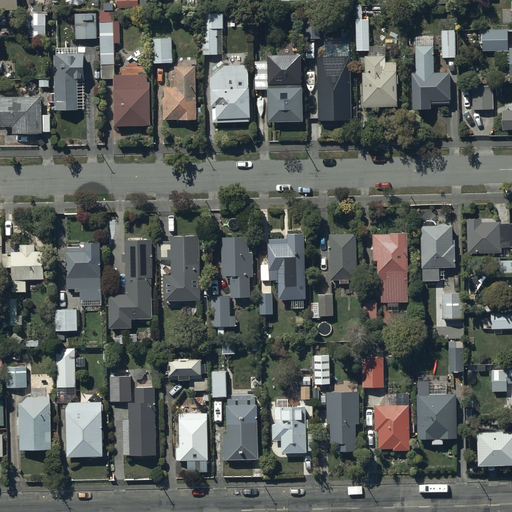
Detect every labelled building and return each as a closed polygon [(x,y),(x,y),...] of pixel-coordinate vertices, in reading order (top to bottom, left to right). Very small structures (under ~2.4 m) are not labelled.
[(0,0),(0,13),(9,13),(9,11),(31,11),(31,0),(0,0)] [(139,4),(138,0),(118,0),(119,11),(139,11),(139,13),(146,13),(146,3),(139,4)] [(150,126),(150,84),(148,84),(148,76),(115,76),(115,44),(120,44),(119,12),(100,12),(101,79),(114,79),(115,127),(150,126)] [(46,14),(21,14),(21,38),(46,38),(46,14)] [(97,39),(97,15),(76,15),(76,40),(97,39)] [(223,15),(202,15),(202,56),(221,56),(221,30),(223,30),(223,15)] [(397,76),(396,63),(386,63),(385,47),(369,48),(369,21),(357,21),(357,52),(369,52),(369,57),(365,57),(365,74),(363,74),(364,109),(398,108),(397,85),(399,85),(398,76),(397,76)] [(456,59),(455,23),(441,24),(442,59),(456,59)] [(320,25),(304,26),(305,40),(321,39),(320,25)] [(508,30),(483,31),(483,52),(508,51),(508,30)] [(434,74),(434,38),(416,38),(416,66),(412,66),(413,111),(432,111),(431,105),(451,105),(450,74),(434,74)] [(172,64),(172,39),(150,39),(150,65),(172,64)] [(85,81),(84,54),(55,55),(55,112),(78,112),(78,81),(85,81)] [(304,123),(302,54),(267,55),(267,61),(254,62),(255,90),(268,90),(269,123),(304,123)] [(351,120),(350,57),(317,57),(318,121),(351,120)] [(250,122),(248,66),(225,67),(211,78),(212,108),(213,108),(213,123),(250,122)] [(196,108),(196,68),(176,68),(176,88),(165,88),(165,120),(181,120),(181,121),(196,121),(196,116),(204,116),(204,108),(196,108)] [(494,110),(493,87),(472,87),(473,111),(494,110)] [(42,99),(1,99),(2,128),(13,128),(13,136),(42,135),(42,133),(51,133),(50,116),(42,116),(42,99)] [(511,111),(503,112),(503,131),(511,130),(511,111)] [(511,224),(501,225),(501,223),(482,224),(482,220),(467,220),(468,254),(502,254),(502,249),(511,248),(511,224)] [(453,227),(421,227),(422,270),(424,270),(424,282),(440,282),(440,280),(444,280),(444,269),(455,269),(455,246),(453,246),(453,227)] [(358,280),(357,234),(330,235),(331,282),(340,282),(340,285),(350,285),(350,280),(358,280)] [(306,300),(305,236),(288,236),(288,240),(270,240),(270,245),(269,245),(269,258),(261,258),(262,275),(270,275),(270,281),(279,281),(279,301),(306,300)] [(408,303),(407,236),(374,236),(374,262),(379,262),(379,287),(382,287),(382,304),(387,304),(387,312),(401,312),(401,303),(408,303)] [(201,302),(200,238),(172,238),(172,243),(157,243),(158,260),(172,261),(172,276),(165,276),(165,302),(201,302)] [(249,254),(249,238),(222,239),(223,278),(231,278),(231,299),(250,299),(250,278),(253,278),(253,254),(249,254)] [(153,279),(152,242),(125,242),(125,255),(122,255),(122,263),(126,263),(127,296),(109,296),(110,330),(132,329),(132,320),(153,319),(152,279),(153,279)] [(102,306),(101,245),(85,245),(85,248),(68,248),(68,253),(66,253),(67,290),(76,290),(76,293),(80,293),(81,307),(102,306)] [(45,281),(44,252),(35,252),(35,246),(20,246),(20,253),(12,253),(13,282),(14,281),(14,294),(27,293),(26,281),(45,281)] [(511,261),(501,262),(501,274),(511,273),(511,261)] [(273,294),(260,294),(260,315),(273,315),(273,294)] [(462,294),(442,294),(443,321),(463,320),(462,294)] [(333,317),(333,295),(319,295),(319,303),(312,303),(312,319),(321,319),(321,317),(333,317)] [(230,296),(211,297),(212,328),(236,328),(235,316),(231,316),(230,296)] [(23,317),(17,317),(17,299),(5,299),(6,326),(18,326),(18,325),(23,325),(23,317)] [(361,308),(363,308),(364,322),(377,321),(377,300),(363,300),(363,303),(361,303),(361,308)] [(78,331),(77,310),(56,310),(56,332),(78,331)] [(511,329),(511,312),(491,313),(492,330),(511,329)] [(236,344),(223,344),(223,355),(236,355),(236,344)] [(463,373),(463,348),(449,349),(450,373),(463,373)] [(75,388),(75,349),(57,349),(57,388),(75,388)] [(188,353),(169,352),(169,381),(180,381),(179,382),(190,383),(190,390),(206,390),(206,380),(202,380),(202,374),(206,374),(206,364),(202,364),(202,362),(189,362),(189,360),(188,360),(188,353)] [(330,356),(315,356),(315,384),(330,384),(330,356)] [(383,388),(383,358),(363,358),(363,388),(383,388)] [(27,367),(6,367),(6,388),(27,388),(27,367)] [(511,370),(492,371),(492,393),(508,393),(508,384),(511,384),(511,370)] [(226,372),(212,373),(213,399),(227,398),(226,372)] [(114,376),(110,376),(110,403),(131,403),(131,377),(123,377),(123,373),(114,373),(114,376)] [(418,441),(432,440),(432,446),(443,445),(443,440),(457,440),(456,395),(430,396),(429,380),(418,381),(418,396),(417,396),(418,441)] [(157,456),(155,388),(153,388),(153,381),(137,381),(137,389),(135,389),(136,404),(130,404),(130,420),(123,420),(124,457),(157,456)] [(301,400),(310,400),(310,387),(301,387),(301,400)] [(360,393),(327,394),(327,425),(331,425),(331,445),(338,445),(338,453),(357,453),(356,425),(360,425),(360,393)] [(386,406),(375,406),(375,433),(378,433),(378,450),(393,450),(393,452),(410,452),(410,395),(386,395),(386,406)] [(18,436),(20,436),(20,451),(52,450),(51,398),(28,398),(23,404),(20,405),(20,418),(18,418),(18,436)] [(228,407),(227,407),(227,435),(223,435),(224,461),(259,461),(258,400),(251,400),(251,406),(249,406),(248,400),(238,400),(239,406),(236,406),(236,400),(228,401),(228,407)] [(275,409),(275,421),(276,421),(276,426),(273,426),(273,442),(282,441),(282,454),(307,454),(307,451),(313,451),(313,435),(307,435),(307,429),(309,429),(309,421),(305,421),(305,407),(289,407),(289,400),(278,400),(278,409),(275,409)] [(105,432),(102,432),(102,412),(104,412),(104,404),(102,404),(102,403),(70,404),(66,410),(68,459),(103,458),(103,441),(105,441),(105,432)] [(177,462),(187,462),(188,473),(207,472),(206,461),(209,461),(207,414),(179,414),(180,450),(176,450),(177,462)] [(511,432),(508,432),(508,434),(496,434),(496,432),(481,433),(481,434),(478,434),(479,468),(511,466),(511,432)]
